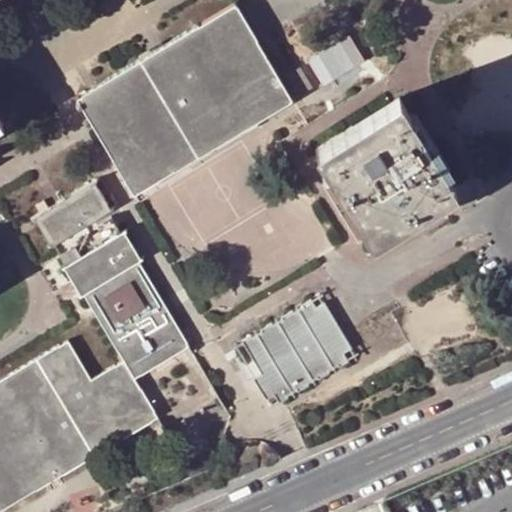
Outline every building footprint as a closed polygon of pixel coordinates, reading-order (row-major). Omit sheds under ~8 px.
[(292,101),(235,6),(77,99),(136,195),(292,101)] [(312,90),(300,70),(293,74),(292,88),(298,98),(312,90)] [(399,99),(315,151),(371,244),(457,190),(399,99)] [(91,380),(67,341),(0,381),(0,511),(157,419),(134,380),(188,348),(140,265),(141,262),(125,234),(122,233),(110,214),(111,211),(94,183),(34,220),(49,246),(53,247),(64,267),(64,270),(80,297),(83,296),(123,362),(91,380)] [(253,338),(250,337),(242,343),(261,375),(253,380),(266,400),(274,396),(279,404),(289,400),(288,397),(297,391),(299,393),(308,389),(308,385),(316,380),(319,381),(328,376),(329,373),(338,367),(340,369),(348,364),(344,356),(351,351),(324,305),(317,309),(311,300),(302,306),(302,309),(296,314),(292,312),(282,317),(282,321),(274,326),(272,324),(262,329),(262,333),(253,338)]
